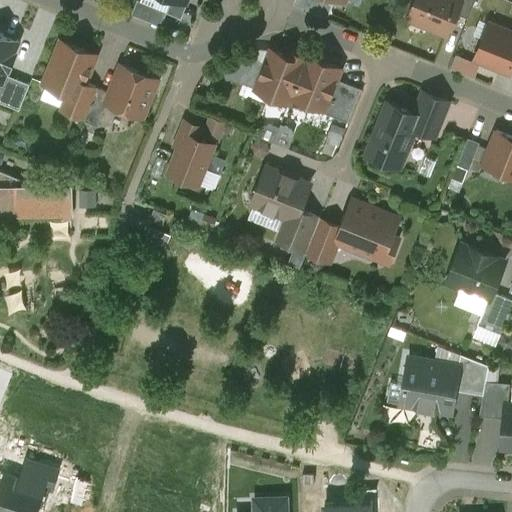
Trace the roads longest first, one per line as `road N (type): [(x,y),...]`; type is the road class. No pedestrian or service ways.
road 1 (residential): [(511,108),(273,15)]
road 2 (residential): [(235,26),(205,52),(187,54),(52,0)]
